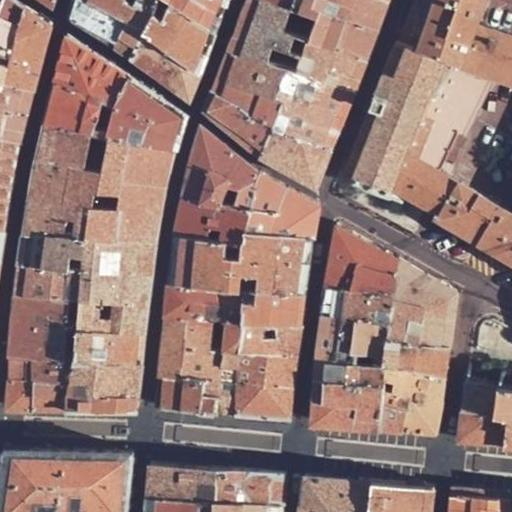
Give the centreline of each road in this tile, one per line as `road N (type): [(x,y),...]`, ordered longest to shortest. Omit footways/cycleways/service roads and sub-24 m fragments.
road 1 (residential): [(299,445),(137,429),(0,429)]
road 2 (residential): [(329,200),(299,445)]
road 3 (residential): [(511,466),(299,445)]
road 4 (residential): [(402,0),(329,200)]
road 5 (residential): [(329,200),(511,302)]
